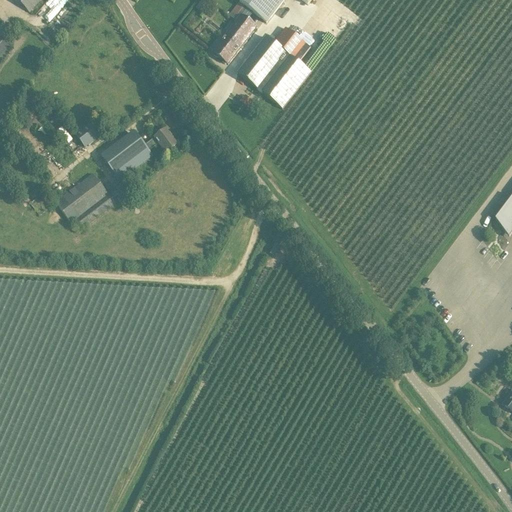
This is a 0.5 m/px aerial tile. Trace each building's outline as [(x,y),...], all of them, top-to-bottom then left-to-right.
[(14,0),(14,1),(29,13),(40,0),(14,0)] [(266,24),(271,18),(284,0),(300,0),(308,6),(311,0),(242,0),(233,12),(229,17),(236,23),(213,53),(214,54),(214,56),(217,58),(218,58),(222,61),(222,63),(225,65),(227,65),(228,65),(256,30),(256,29),(241,17),(247,9),(256,16),(266,24)] [(266,39),(238,76),(283,110),(311,74),(298,64),(310,49),(286,29),(277,40),(271,36),(268,40),(266,39)] [(0,63),(11,48),(0,40),(0,39),(0,63)] [(247,109),(252,104),(245,99),(241,105),(247,109)] [(104,135),(95,122),(75,136),(85,149),(104,135)] [(167,155),(177,147),(165,132),(155,139),(144,148),(136,136),(124,145),(122,143),(117,147),(116,147),(101,158),(119,182),(152,157),(149,153),(159,145),(167,155)] [(83,229),(115,205),(108,195),(108,196),(93,176),(55,204),(70,224),(76,220),(83,229)] [(511,197),(495,221),(509,240),(511,235),(511,197)] [(280,246),(283,239),(275,236),(272,242),(273,242),(274,243),(280,246)] [(435,281),(427,294),(432,297),(440,284),(435,281)] [(511,393),(503,405),(511,412),(511,393)]
